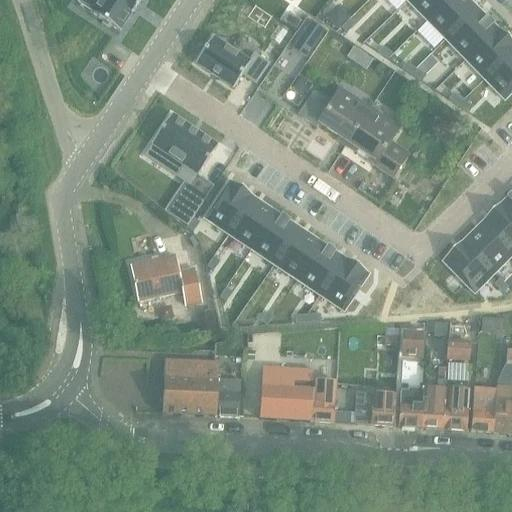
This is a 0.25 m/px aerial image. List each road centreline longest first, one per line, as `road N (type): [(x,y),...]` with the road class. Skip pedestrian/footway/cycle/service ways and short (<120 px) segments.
road 1 (secondary): [(511,466),(126,439),(58,388)]
road 2 (residential): [(511,162),(416,249),(145,67)]
road 3 (tertiary): [(58,388),(80,341),(61,203),(91,148)]
road 4 (unclassified): [(91,148),(55,110),(19,0)]
